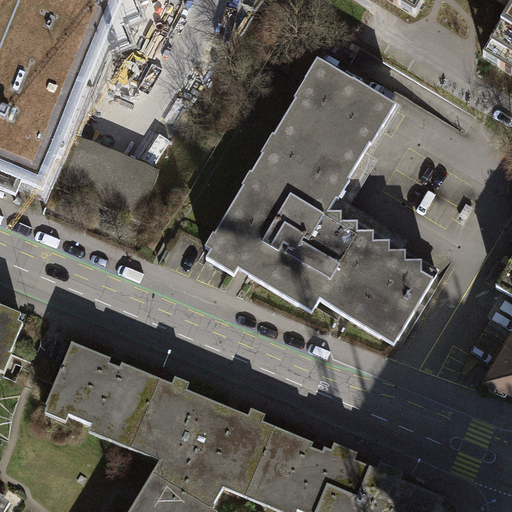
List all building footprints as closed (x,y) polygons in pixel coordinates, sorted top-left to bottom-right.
[(0,0),(0,166),(40,183),(41,181),(139,221),(159,175),(74,140),(79,127),(65,122),(116,0),(0,0)] [(116,0),(65,122),(79,127),(74,140),(159,175),(160,171),(76,136),(94,94),(97,96),(137,0),(116,0)] [(388,0),(416,16),(425,0),(388,0)] [(511,0),(496,0),(511,9),(483,57),(511,74),(511,0)] [(434,283),(422,276),(422,264),(406,264),(406,255),(390,255),(390,245),(374,244),(374,235),(358,235),(358,226),(342,226),(342,216),(329,216),(380,131),(382,132),(396,109),(360,87),(359,87),(318,62),(305,83),(308,84),(214,237),(219,240),(206,260),(234,277),(238,271),(298,307),(302,301),(316,309),(320,303),(381,339),(385,333),(398,341),(434,283)] [(511,298),(511,262),(496,289),(511,298)] [(0,374),(21,324),(17,322),(20,314),(0,305),(0,374)] [(511,340),(485,386),(511,397),(511,340)]
